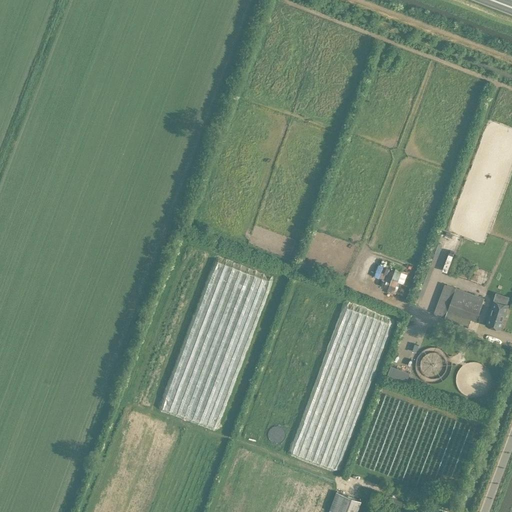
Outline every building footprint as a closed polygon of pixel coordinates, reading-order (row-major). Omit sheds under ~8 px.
[(452,266),(459,246),(454,244),(447,264),(452,266)] [(439,253),(433,251),(415,297),(422,299),(439,253)] [(376,274),(380,276),(389,258),(383,255),(378,264),(371,261),(363,278),(372,282),(376,274)] [(388,266),(383,282),(390,284),(395,269),(388,266)] [(408,291),(414,275),(405,271),(399,288),(408,291)] [(399,281),(402,275),(396,273),(393,278),(399,281)] [(453,287),(447,284),(435,314),(442,317),(453,287)] [(456,288),(445,318),(468,327),(471,320),(476,322),(484,299),(456,288)] [(486,325),(501,330),(509,306),(494,301),(486,325)] [(425,335),(431,322),(427,320),(421,333),(425,335)] [(406,384),(410,372),(391,365),(387,377),(406,384)] [(357,511),(361,503),(336,493),(329,510),(333,511),(357,511)] [(407,511),(409,504),(391,498),(388,504),(407,511)]
